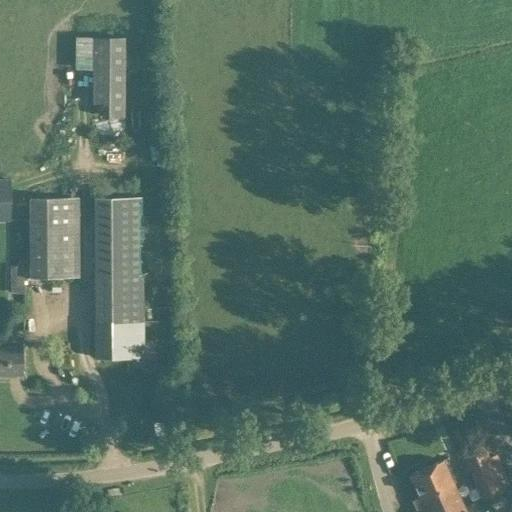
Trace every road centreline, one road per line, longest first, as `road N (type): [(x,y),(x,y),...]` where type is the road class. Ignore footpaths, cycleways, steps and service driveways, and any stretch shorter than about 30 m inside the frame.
road 1 (unclassified): [(0,482),(108,477),(368,424)]
road 2 (unclassified): [(368,424),(511,387)]
